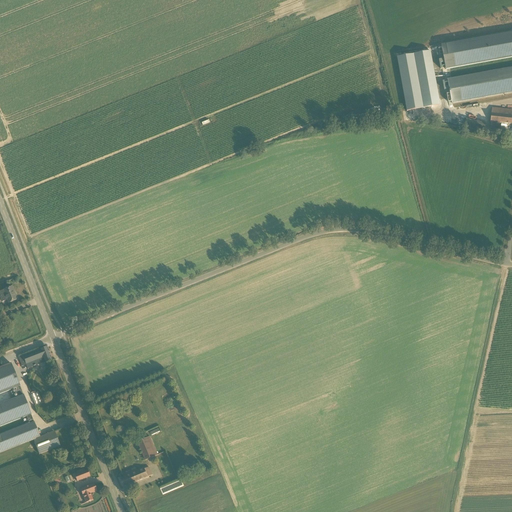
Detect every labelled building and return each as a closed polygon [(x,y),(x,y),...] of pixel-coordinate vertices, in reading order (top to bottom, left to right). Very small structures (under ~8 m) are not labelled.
[(511,92),(511,32),(441,45),(442,49),(439,49),(440,56),(443,56),(444,60),(439,60),(441,69),(442,69),(442,67),(445,66),(446,70),(511,57),(511,68),(448,80),(448,83),(445,83),(444,81),(442,82),(444,90),(449,89),(450,94),(447,94),(448,103),(450,102),(450,104),(511,92)] [(431,51),(414,54),(424,109),(441,106),(431,51)] [(407,111),(424,109),(414,54),(397,57),(407,111)] [(500,123),(511,124),(511,110),(492,108),(491,122),(490,126),(490,128),(499,129),(500,123)] [(466,119),(465,128),(485,130),(486,122),(466,119)] [(8,303),(16,300),(15,297),(16,296),(12,287),(3,290),(0,291),(0,296),(2,302),(7,300),(8,303)] [(22,366),(26,364),(42,358),(44,363),(52,360),(47,347),(19,358),(22,366)] [(0,393),(15,388),(19,386),(10,364),(0,367),(0,393)] [(0,426),(26,416),(29,422),(33,421),(19,386),(15,388),(19,397),(18,397),(0,404),(0,426)] [(32,402),(40,399),(38,394),(30,396),(32,402)] [(33,421),(29,422),(0,433),(0,453),(36,439),(42,454),(62,446),(56,430),(40,437),(33,421)] [(145,461),(155,457),(147,438),(137,442),(145,461)] [(148,478),(145,470),(138,472),(137,473),(135,469),(122,474),(124,478),(120,479),(123,487),(148,478)] [(88,470),(85,471),(77,474),(74,475),(77,481),(90,476),(88,470)] [(86,503),(93,500),(90,494),(97,491),(94,483),(80,489),(86,503)]
